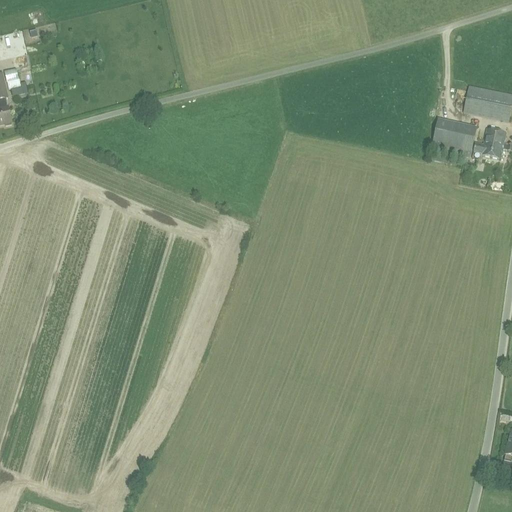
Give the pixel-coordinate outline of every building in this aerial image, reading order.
[(20,32),(0,36),(0,50),(24,45),(20,32)] [(16,70),(4,73),(7,84),(9,91),(21,88),(19,81),(16,70)] [(0,108),(8,107),(6,100),(8,99),(2,74),(0,74),(0,108)] [(511,96),(469,87),(463,115),(508,124),(511,106),(511,96)] [(0,126),(11,124),(8,107),(0,108),(0,126)] [(471,155),(477,129),(438,120),(431,153),(462,159),(464,153),(471,155)] [(473,153),(481,155),(481,157),(499,160),(501,153),(502,153),(503,150),(506,151),(506,152),(511,153),(511,145),(508,144),(508,145),(504,144),(506,135),(486,131),(483,146),(475,144),(473,153)] [(503,464),(501,473),(511,474),(511,465),(511,459),(511,432),(508,447),(507,447),(505,456),(503,464)]
